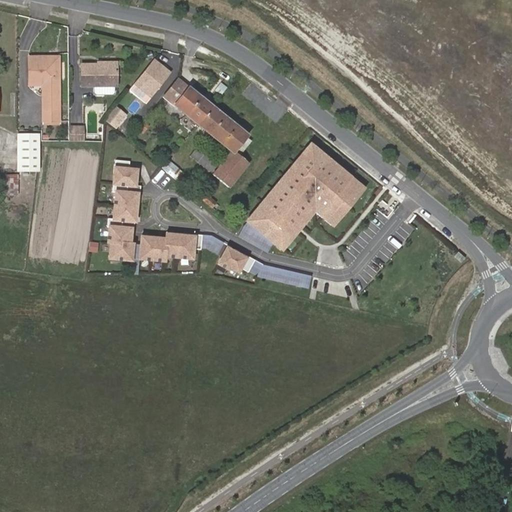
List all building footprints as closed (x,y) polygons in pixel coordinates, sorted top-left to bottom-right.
[(41,80),(41,86),(41,120),(57,120),(57,58),(27,57),(27,80),(41,80)] [(148,95),(168,72),(152,59),(132,82),(148,95)] [(96,64),(81,64),(81,86),(93,85),(113,85),(115,85),(115,64),(96,64)] [(163,96),(173,104),(187,87),(177,79),(163,96)] [(148,95),(132,82),(127,88),(142,102),(148,95)] [(113,92),(113,85),(93,85),(93,93),(94,94),(112,94),(113,92)] [(187,87),(173,104),(186,115),(199,98),(187,87)] [(211,107),(199,98),(186,115),(197,124),(211,107)] [(113,122),(121,113),(112,105),(104,115),(113,122)] [(258,146),(211,107),(197,124),(232,153),(244,163),(258,146)] [(113,122),(104,115),(101,118),(110,126),(113,122)] [(143,129),(147,124),(142,120),(138,125),(143,129)] [(80,127),(66,127),(65,141),(79,141),(80,127)] [(34,169),(35,132),(15,132),(14,169),(34,169)] [(333,228),(367,188),(310,142),(244,222),(282,253),(315,213),(333,228)] [(218,162),(199,146),(191,156),(210,172),(218,162)] [(244,163),(232,153),(214,176),(229,188),(247,165),(244,163)] [(159,164),(162,168),(168,160),(165,157),(159,164)] [(171,175),(170,176),(176,181),(180,176),(177,173),(180,170),(168,160),(162,168),(171,175)] [(109,258),(131,260),(132,246),(129,245),(131,230),(121,229),(122,222),(134,223),(137,195),(126,194),(126,187),(134,187),(135,171),(127,170),(128,163),(115,162),(112,194),(115,194),(113,221),(108,220),(107,229),(109,229),(108,244),(111,244),(109,258)] [(18,189),(18,174),(5,174),(5,189),(18,189)] [(245,202),(251,196),(245,189),(238,197),(245,202)] [(214,202),(208,197),(205,202),(211,207),(214,202)] [(164,237),(139,235),(138,261),(145,262),(146,258),(150,258),(150,262),(157,262),(157,259),(161,259),(160,263),(166,263),(166,258),(170,259),(170,255),(174,256),(174,259),(182,260),(182,256),(186,257),(185,260),(195,260),(197,236),(165,232),(164,237)] [(249,258),(227,245),(216,265),(235,276),(237,273),(240,275),(249,258)] [(248,260),(246,272),(259,274),(261,262),(248,260)]
